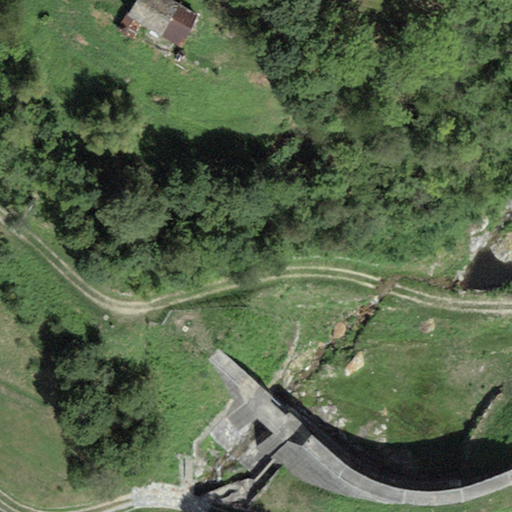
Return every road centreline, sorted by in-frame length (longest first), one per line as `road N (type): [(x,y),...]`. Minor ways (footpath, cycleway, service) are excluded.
road 1 (track): [(0,208),(116,309),(299,270),(372,279),(477,307),(511,305)]
road 2 (track): [(212,511),(156,499),(91,511)]
